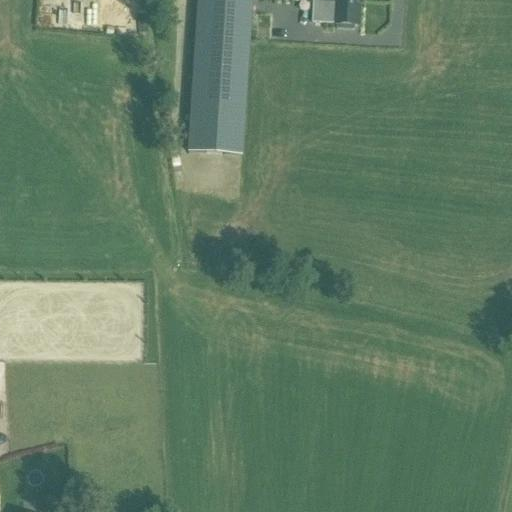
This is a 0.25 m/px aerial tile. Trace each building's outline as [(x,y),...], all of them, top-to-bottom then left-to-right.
[(243,133),(250,29),(251,0),(197,0),(189,138),(188,154),(215,156),(242,157),(243,133)] [(309,0),(310,4),(314,5),(313,25),(335,26),(335,27),(338,27),(338,32),(355,32),(355,28),(358,29),(359,4),(363,4),(363,0),(309,0)] [(189,123),(187,94),(167,95),(168,124),(189,123)] [(87,477),(111,477),(111,424),(125,424),(124,292),(86,292),(87,477)] [(1,297),(4,432),(59,431),(56,296),(1,297)]
